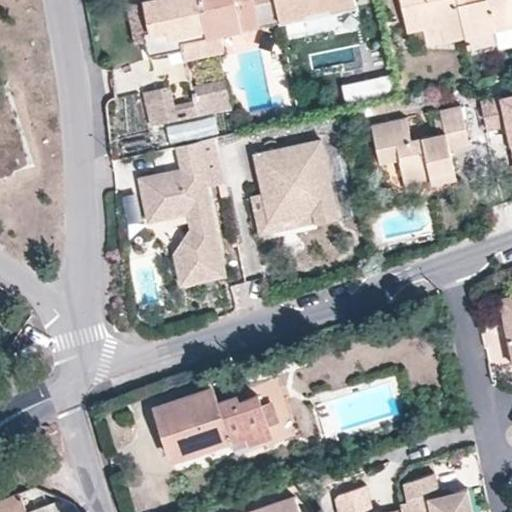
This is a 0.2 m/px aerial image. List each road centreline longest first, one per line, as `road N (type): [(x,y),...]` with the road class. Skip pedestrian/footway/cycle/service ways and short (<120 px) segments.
road 1 (residential): [(84,376),(253,323),(300,321),(454,256)]
road 2 (tertiary): [(61,0),(90,180),(80,324)]
road 3 (residential): [(454,256),(499,511)]
road 4 (residential): [(105,511),(63,387)]
